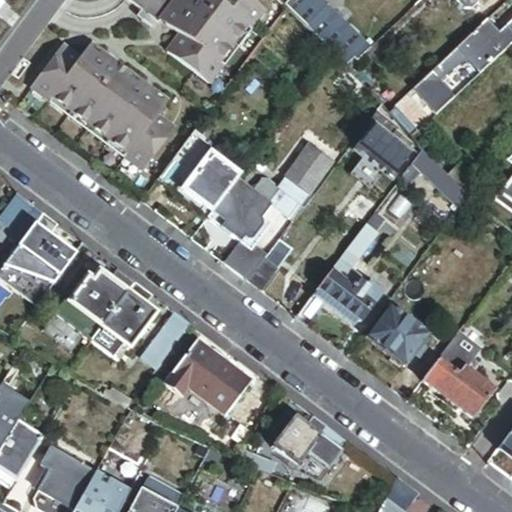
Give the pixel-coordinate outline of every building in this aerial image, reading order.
[(166,54),(210,88),(266,13),(248,0),(176,0),(160,22),(179,37),(166,54)] [(290,0),(284,7),(346,68),(355,60),(358,64),(371,50),(319,0),(290,0)] [(481,2),(479,0),(454,0),(465,11),(471,12),(481,2)] [(466,60),(481,76),(511,46),(511,22),(499,35),(487,22),(413,91),(437,117),(455,100),(441,84),(466,60)] [(64,48),(32,92),(75,124),(142,174),(175,129),(159,118),(169,104),(91,47),(81,61),(64,48)] [(396,178),(411,159),(390,142),(398,130),(391,124),(395,120),(391,116),(382,106),(365,129),(369,133),(358,148),(378,164),(396,178)] [(395,120),(412,140),(418,136),(395,111),(391,116),(395,120)] [(303,210),(300,208),(332,166),(309,148),(286,177),(279,192),(266,182),(261,184),(252,196),(236,183),(208,221),(227,236),(239,246),(224,266),(248,285),(265,262),(268,258),(244,240),(269,208),(292,226),(303,210)] [(432,165),(439,159),(429,148),(422,155),(432,165)] [(456,212),(465,200),(445,178),(432,165),(422,155),(421,153),(412,166),(456,212)] [(207,222),(208,221),(236,183),(238,181),(209,159),(189,186),(184,182),(173,197),(193,211),(207,222)] [(465,200),(480,186),(460,164),(445,178),(465,200)] [(511,176),(498,195),(511,204),(511,176)] [(511,204),(498,195),(495,199),(511,211),(511,204)] [(0,221),(0,226),(14,237),(33,212),(17,200),(0,221)] [(42,219),(33,212),(14,237),(9,243),(19,250),(42,219)] [(0,274),(0,283),(36,309),(82,249),(59,231),(42,219),(19,250),(0,274)] [(378,237),(366,228),(340,264),(352,272),(378,237)] [(279,273),(294,255),(279,244),(268,258),(265,262),(279,273)] [(248,285),(263,296),(279,273),(265,262),(248,285)] [(342,312),(361,325),(383,296),(352,272),(340,264),(318,293),(342,312)] [(119,276),(116,274),(110,281),(129,295),(135,287),(119,276)] [(89,349),(91,347),(129,295),(110,281),(107,286),(97,278),(91,286),(84,295),(79,291),(66,309),(43,340),(69,359),(82,343),(89,349)] [(79,291),(84,295),(91,286),(85,283),(79,291)] [(148,298),(135,287),(129,295),(146,308),(152,301),(148,298)] [(128,355),(153,321),(143,313),(146,308),(129,295),(91,347),(102,357),(112,343),(128,355)] [(381,353),(405,371),(429,338),(389,310),(365,342),(381,353)] [(158,373),(191,329),(174,317),(141,361),(158,373)] [(37,348),(30,343),(35,335),(22,326),(11,343),(31,357),(37,348)] [(472,422),(492,395),(466,375),(475,362),(459,350),(464,343),(457,337),(422,384),(448,404),(472,422)] [(228,421),(253,387),(224,366),(198,346),(165,391),(183,404),(191,393),(228,421)] [(128,414),(139,399),(119,385),(111,397),(106,394),(101,400),(128,414)] [(0,391),(0,415),(16,426),(27,408),(1,391),(0,391)] [(0,450),(16,426),(0,415),(0,450)] [(269,449),(294,468),(317,481),(339,454),(337,451),(343,442),(326,430),(315,422),(310,418),(302,428),(291,420),(285,427),(280,423),(273,432),(279,436),(269,449)] [(0,475),(2,477),(15,486),(43,443),(16,426),(0,450),(0,475)] [(511,431),(501,446),(511,454),(511,431)] [(75,511),(94,479),(51,455),(41,472),(50,477),(38,497),(34,504),(35,511),(75,511)] [(271,479),(276,468),(245,455),(239,465),(271,479)] [(126,505),(130,497),(117,490),(95,478),(94,479),(75,511),(122,511),(125,507),(126,505)] [(177,511),(184,499),(149,481),(134,509),(132,511),(177,511)] [(381,511),(412,511),(419,499),(402,487),(396,482),(381,511)]
